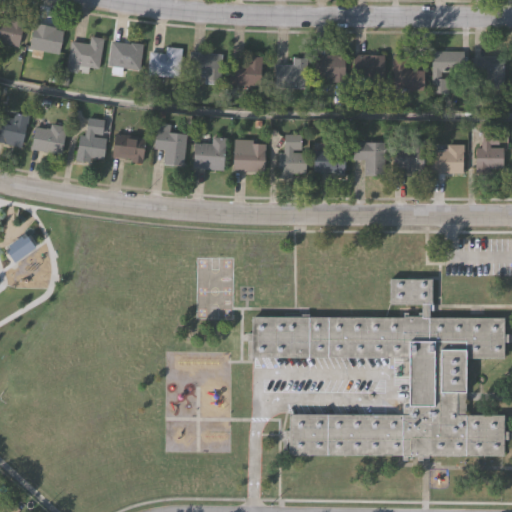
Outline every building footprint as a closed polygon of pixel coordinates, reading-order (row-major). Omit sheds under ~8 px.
[(0,42),(0,18),(24,24),(19,47),(0,42)] [(58,55),(29,47),(35,24),(64,31),(58,55)] [(71,42),(88,45),(89,37),(103,39),(98,70),(79,67),(78,74),(66,72),(71,42)] [(139,44),(138,69),(109,68),(110,43),(139,44)] [(147,53),(163,54),(163,48),(180,49),(178,78),(146,76),(147,53)] [(429,92),(429,53),(462,53),(462,74),(447,74),(447,92),(429,92)] [(219,84),(203,84),(203,77),(187,77),(187,54),(219,54),(219,84)] [(382,55),(382,78),(352,78),(352,55),(382,55)] [(255,56),(261,81),(235,87),(229,62),(255,56)] [(342,56),(342,80),(311,80),(311,56),(342,56)] [(390,56),(407,56),(407,70),(421,70),(421,92),(390,92),(390,56)] [(273,66),(290,66),(290,59),(304,59),(304,88),(273,88),(273,66)] [(502,62),(502,93),(481,93),(481,62),(502,62)] [(28,116),(22,148),(0,143),(0,117),(12,120),(13,114),(28,116)] [(101,162),(77,161),(78,136),(84,136),(85,120),(103,120),(101,162)] [(162,151),(152,150),(154,124),(168,126),(168,133),(184,134),(181,167),(161,164),(162,151)] [(35,126),(49,129),(50,125),(66,128),(61,156),(31,149),(35,126)] [(499,170),(475,171),(474,127),(498,127),(499,170)] [(275,154),(282,154),(282,136),(299,136),(299,154),(302,154),(302,177),(275,177),(275,154)] [(192,143),(210,144),(210,137),(222,138),(221,170),(191,169),(192,143)] [(109,144),(120,144),(120,140),(140,140),(140,160),(109,160),(109,144)] [(262,142),(262,172),(230,172),(230,142),(262,142)] [(392,174),(392,150),(408,150),(408,142),(422,142),(422,174),(392,174)] [(382,176),(362,175),(362,161),(351,161),(351,143),(382,144),(382,176)] [(429,148),(460,148),(460,174),(429,174),(429,148)] [(341,176),(310,176),(310,161),(314,161),(314,152),(331,152),(331,160),(341,160),(341,176)] [(432,278),(431,310),(428,310),(428,315),(503,316),(503,333),(508,333),(508,341),(504,341),(504,359),(466,359),(465,414),(503,414),(503,431),(507,431),(507,439),(503,439),(503,456),(421,454),(421,457),(408,456),(408,457),(289,455),(289,438),(283,437),(283,431),(288,431),(288,412),(401,414),(401,399),(408,399),(408,360),(251,358),(251,340),(246,340),(246,332),(251,332),(251,313),(420,316),(421,304),(389,303),(389,277),(432,278)] [(0,511),(0,503),(19,509),(18,511),(0,511)]
